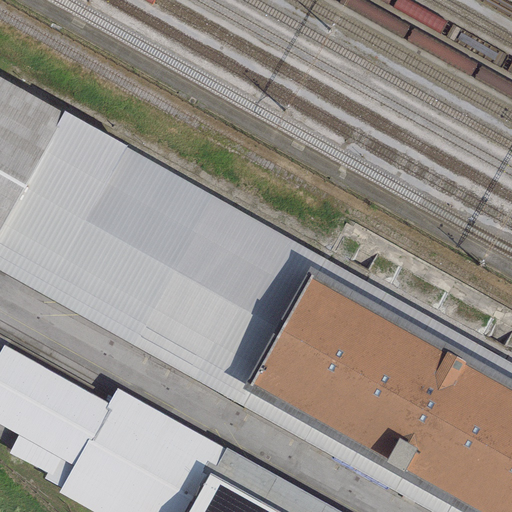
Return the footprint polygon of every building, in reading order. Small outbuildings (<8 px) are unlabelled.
[(0,234),(64,119),(0,83),(0,234)] [(320,262),(128,154),(126,155),(64,119),(0,239),(0,263),(242,400),(320,262)] [(311,278),(511,391),(511,369),(320,262),(311,278)] [(242,400),(0,263),(0,275),(237,409),(242,400)] [(511,511),(511,391),(311,278),(242,400),(443,511),(511,511)] [(108,409),(3,349),(0,353),(0,430),(17,440),(77,474),(110,417),(105,414),(108,409)] [(192,511),(209,483),(225,454),(116,393),(113,399),(108,409),(105,414),(110,417),(77,474),(67,491),(63,500),(83,511),(192,511)] [(443,511),(242,400),(237,409),(421,511),(443,511)] [(77,474),(17,440),(8,457),(67,491),(77,474)] [(329,511),(225,454),(209,483),(260,511),(329,511)] [(260,511),(209,483),(192,511),(260,511)]
